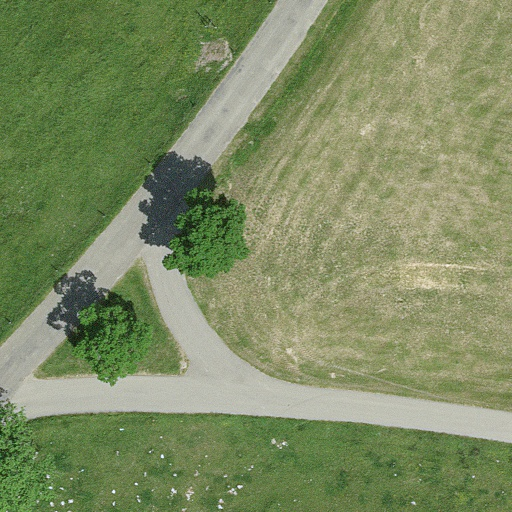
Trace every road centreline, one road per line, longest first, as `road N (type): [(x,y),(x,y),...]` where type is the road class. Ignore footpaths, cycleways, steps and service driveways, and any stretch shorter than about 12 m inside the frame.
road 1 (track): [(0,401),(249,397),(511,431)]
road 2 (tertiary): [(0,383),(145,218),(307,0)]
road 3 (track): [(145,218),(198,337),(249,397)]
